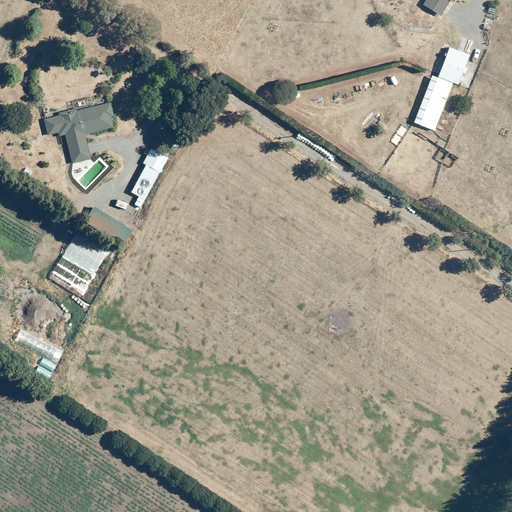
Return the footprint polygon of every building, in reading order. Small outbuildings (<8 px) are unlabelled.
[(422,0),(420,4),(440,16),(449,0),(450,0),(453,1),(453,0),(422,0)] [(468,54),(448,47),(437,77),(457,84),(468,54)] [(449,91),(433,85),(418,124),(434,130),(449,91)] [(84,134),(113,129),(111,116),(113,115),(111,102),(58,111),(58,115),(43,118),(46,137),(64,134),(70,163),(89,160),(84,134)] [(145,165),(130,192),(137,195),(134,199),(142,203),(167,157),(149,148),(141,163),(145,165)] [(122,219),(114,215),(110,221),(118,226),(122,219)] [(88,265),(81,260),(73,274),(80,278),(88,265)] [(89,285),(85,283),(79,280),(74,291),(80,294),(82,289),(85,291),(89,285)]
